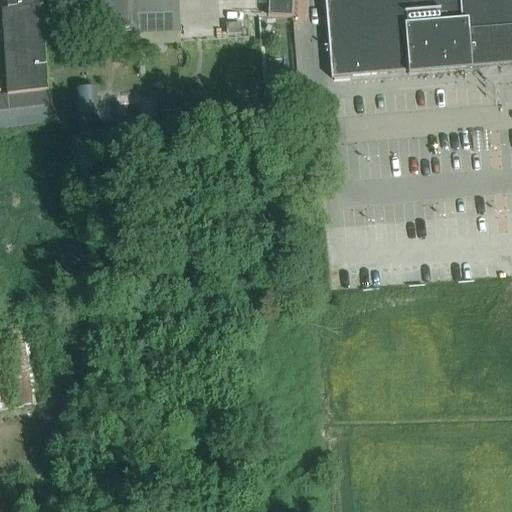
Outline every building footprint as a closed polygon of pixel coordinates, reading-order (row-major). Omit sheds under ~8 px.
[(0,0),(0,13),(2,14),(7,97),(0,98),(0,132),(51,126),(47,94),(48,94),(42,10),(41,0),(0,0)] [(89,0),(90,4),(95,4),(96,38),(132,36),(130,0),(89,0)] [(130,0),(132,36),(138,36),(138,48),(180,46),(178,0),(130,0)] [(235,0),(269,1),(268,20),(293,21),(294,0),(235,0)] [(511,0),(324,0),(326,13),(331,81),(333,80),(364,77),(398,74),(408,74),(408,76),(410,76),(410,73),(431,72),(466,69),(466,71),(511,66),(511,0)] [(226,26),(227,37),(242,36),(241,25),(226,26)] [(76,89),(78,118),(98,116),(97,88),(76,89)] [(33,326),(3,330),(14,411),(44,407),(33,326)] [(0,344),(0,412),(9,412),(0,344)]
